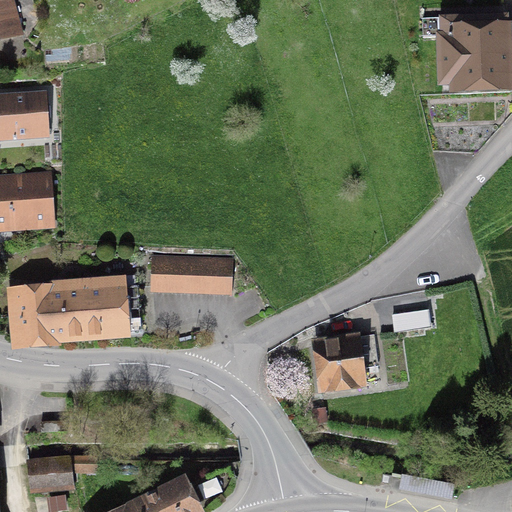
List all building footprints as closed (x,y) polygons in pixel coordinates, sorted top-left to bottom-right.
[(0,0),(0,42),(24,37),(13,0),(0,0)] [(442,85),(503,85),(502,16),(441,17),(442,85)] [(0,144),(50,141),(47,92),(0,95),(0,144)] [(0,233),(55,230),(51,173),(0,175),(0,233)] [(234,259),(152,255),(150,293),(232,297),(234,259)] [(15,296),(19,342),(130,333),(126,278),(50,284),(50,293),(15,296)] [(394,334),(432,329),(429,311),(392,316),(394,334)] [(379,368),(375,335),(360,337),(360,334),(312,340),(319,396),(367,390),(365,370),(379,368)] [(66,423),(40,424),(40,434),(66,433),(66,423)] [(73,475),(96,474),(95,458),(27,461),(28,493),(74,491),(73,475)] [(399,490),(451,500),(454,486),(402,476),(399,490)] [(203,511),(186,477),(115,511),(203,511)]
